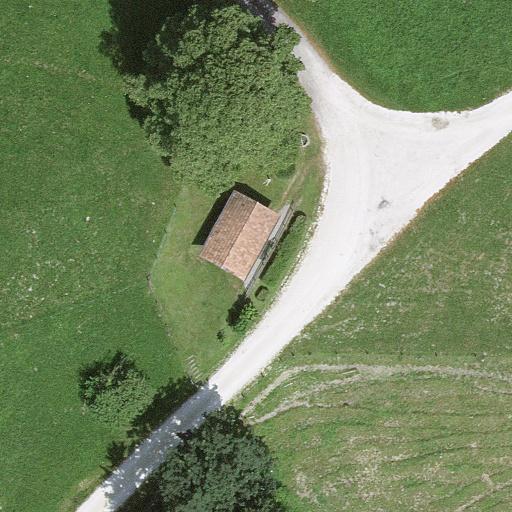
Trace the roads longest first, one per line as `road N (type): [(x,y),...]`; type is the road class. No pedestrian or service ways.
road 1 (track): [(94,511),(395,195)]
road 2 (track): [(256,0),(298,44),(395,195)]
road 3 (track): [(395,195),(511,110)]
